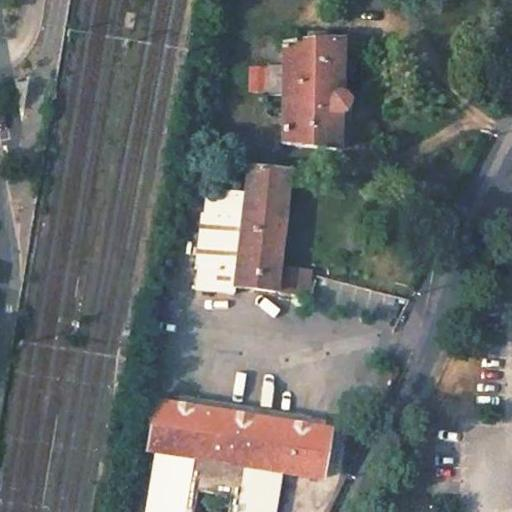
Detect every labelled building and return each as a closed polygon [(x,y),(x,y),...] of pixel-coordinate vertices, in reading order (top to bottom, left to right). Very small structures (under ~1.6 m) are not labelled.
[(283,46),(281,144),(339,151),(340,115),(342,115),(343,114),(344,113),(345,112),(346,111),(346,110),(347,109),(347,107),(347,106),(347,105),(347,104),(347,103),(346,101),(346,100),(345,99),(341,98),(343,42),(283,46)] [(268,93),(268,95),(282,95),(283,67),(268,66),(268,68),(268,93)] [(268,93),(268,68),(250,67),(250,93),(268,93)] [(189,156),(186,186),(202,188),(207,158),(189,156)] [(233,287),(277,293),(279,267),(290,174),(246,169),(244,193),(206,188),(203,214),(200,213),(194,263),(198,263),(195,288),(229,293),(232,293),(233,287)] [(144,511),(271,511),(278,473),(319,479),(327,432),(155,403),(147,451),(154,452),(144,511)]
